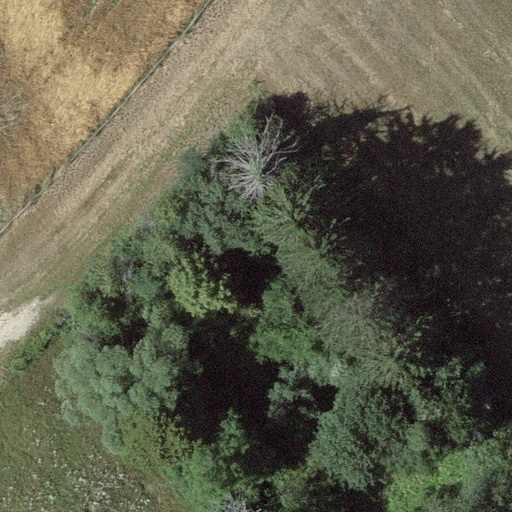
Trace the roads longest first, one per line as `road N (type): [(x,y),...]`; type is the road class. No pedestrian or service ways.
road 1 (track): [(22,304),(194,340),(322,448),(360,511)]
road 2 (track): [(0,328),(29,297),(122,150),(252,0)]
